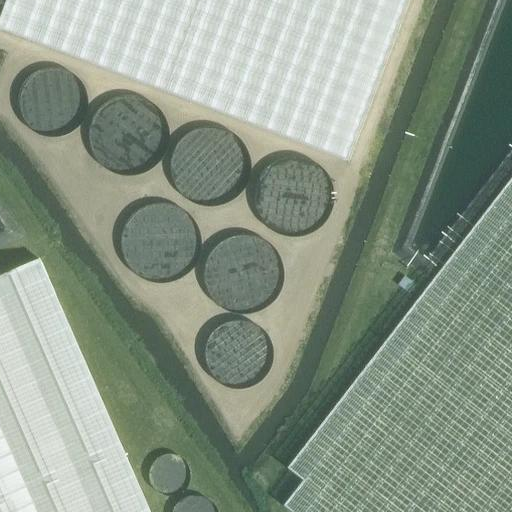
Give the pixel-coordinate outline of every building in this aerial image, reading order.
[(33,69),(28,119),(76,124),(81,73),(33,69)] [(162,101),(99,98),(97,160),(159,163),(162,101)] [(214,214),(232,197),(226,191),(255,163),(213,118),(166,162),(214,214)] [(265,159),(259,225),(323,231),(329,165),(265,159)] [(511,511),(511,177),(286,470),(302,482),(283,507),(288,511),(511,511)] [(0,511),(148,511),(39,260),(0,277),(0,511)] [(404,278),(398,286),(408,294),(414,285),(404,278)]
